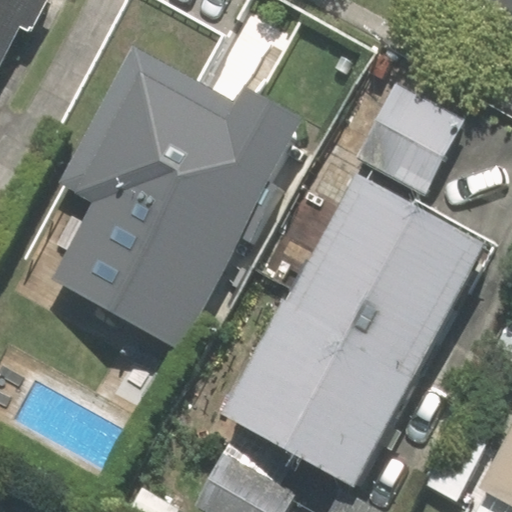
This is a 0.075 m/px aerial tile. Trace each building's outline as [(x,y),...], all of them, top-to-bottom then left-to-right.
[(0,0),(0,80),(30,26),(37,31),(53,0),(0,0)] [(234,99),(132,42),(58,182),(89,203),(53,278),(179,353),(316,126),(245,87),(234,99)] [(409,85),(367,160),(432,196),(474,122),(409,85)] [(368,487),(498,244),(372,178),(305,302),(299,299),(237,416),(368,487)] [(511,509),(511,421),(476,490),(511,509)] [(296,511),(305,496),(235,456),(205,511),(296,511)] [(376,511),(348,496),(339,511),(376,511)]
